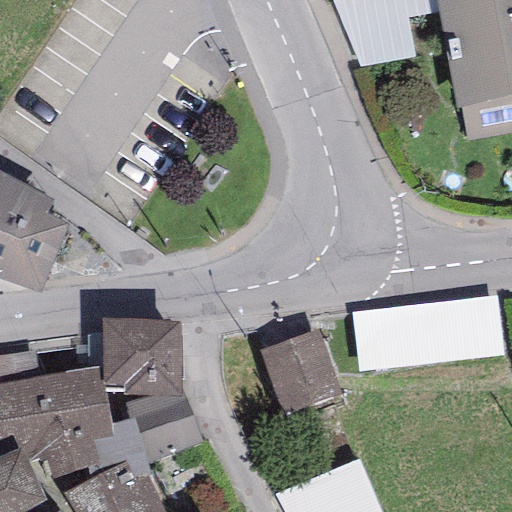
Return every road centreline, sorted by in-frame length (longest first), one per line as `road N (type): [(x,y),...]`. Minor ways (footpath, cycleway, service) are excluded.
road 1 (secondary): [(321,255),(263,286),(0,322)]
road 2 (secondary): [(265,0),(335,189),(321,255)]
road 3 (tertiary): [(511,258),(394,271),(321,255)]
